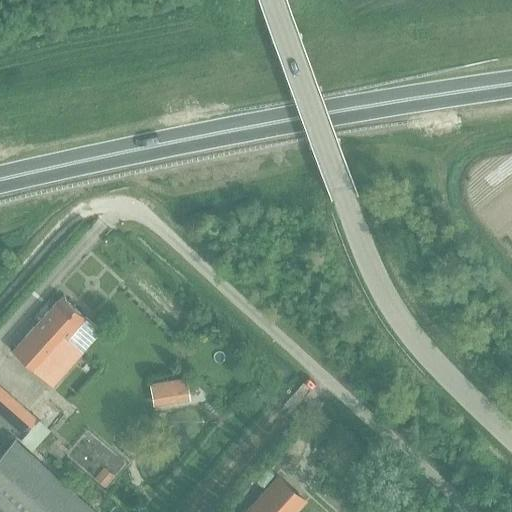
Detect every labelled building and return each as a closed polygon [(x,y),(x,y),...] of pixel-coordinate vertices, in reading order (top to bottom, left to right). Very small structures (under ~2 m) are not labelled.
[(148,280),(155,274),(147,266),(140,273),(148,280)] [(61,296),(12,351),(51,386),(82,351),(100,331),(84,317),(61,296)] [(187,379),(168,383),(171,401),(191,397),(187,379)] [(6,391),(0,397),(0,415),(21,434),(36,418),(6,391)] [(0,511),(96,511),(14,438),(0,453),(0,511)] [(104,468),(94,479),(104,487),(114,476),(104,468)] [(279,477),(246,511),(293,511),(304,500),(279,477)]
